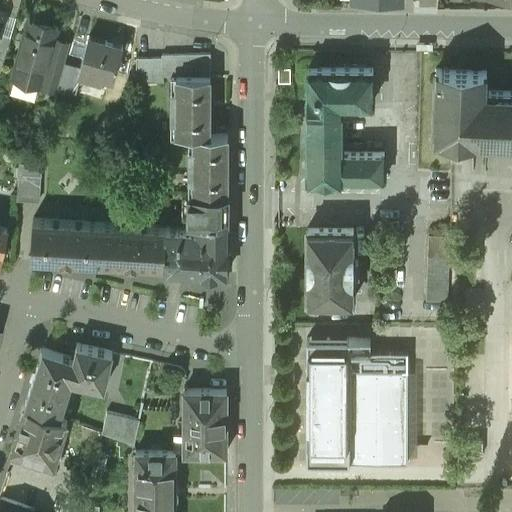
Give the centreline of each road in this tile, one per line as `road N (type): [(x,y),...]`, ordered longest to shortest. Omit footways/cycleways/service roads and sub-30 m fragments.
road 1 (residential): [(252,350),(255,27)]
road 2 (residential): [(511,28),(255,27)]
road 3 (residential): [(252,350),(36,307)]
road 4 (residential): [(254,511),(252,350)]
road 5 (residential): [(255,27),(102,0)]
